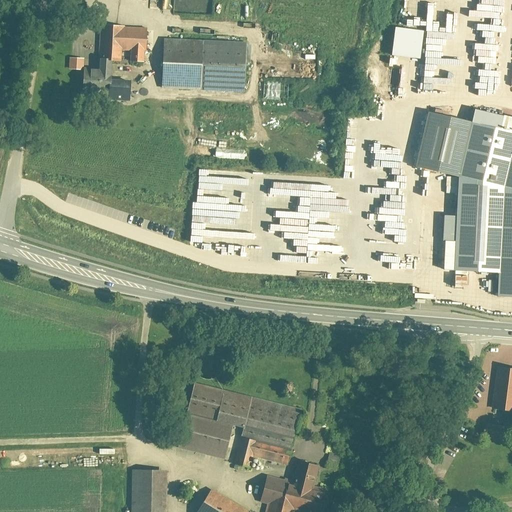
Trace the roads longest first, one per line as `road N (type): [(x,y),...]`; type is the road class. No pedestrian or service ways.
road 1 (primary): [(1,246),(216,303),(493,331)]
road 2 (unclassified): [(1,246),(46,0)]
road 3 (residential): [(493,331),(407,511)]
